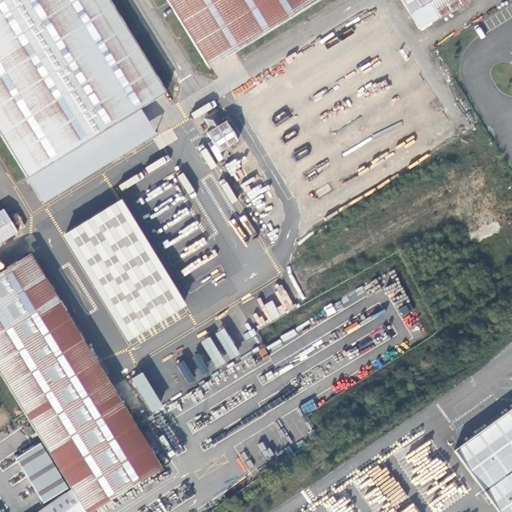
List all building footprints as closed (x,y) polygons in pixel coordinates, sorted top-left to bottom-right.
[(67,154),(154,101),(167,93),(109,0),(0,0),(0,133),(28,179),(59,160),(67,154)] [(167,0),(209,67),(224,58),(317,0),(167,0)] [(401,0),(420,30),(469,0),(401,0)] [(207,134),(218,154),(238,142),(226,122),(222,125),(216,117),(207,123),(212,131),(207,134)] [(249,150),(233,159),(236,165),(243,162),(275,222),(284,217),(249,150)] [(59,160),(64,169),(73,164),(67,154),(59,160)] [(64,232),(124,342),(186,308),(125,198),(64,232)] [(4,211),(0,212),(0,244),(17,234),(4,211)] [(84,511),(90,511),(162,469),(134,424),(31,254),(0,273),(0,372),(71,489),(84,511)] [(152,412),(163,406),(142,372),(131,379),(152,412)] [(511,511),(511,410),(455,451),(499,511),(511,511)] [(84,511),(71,489),(37,511),(84,511)]
